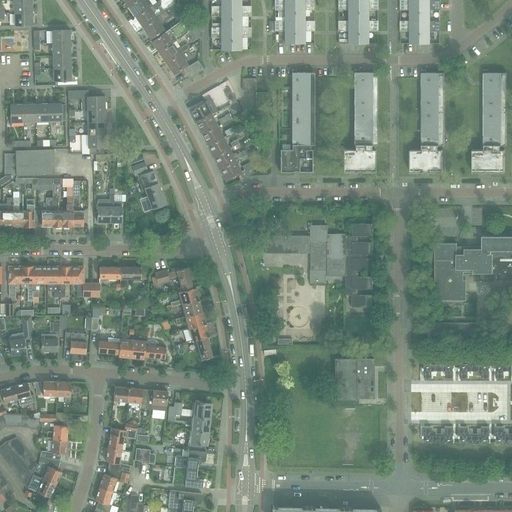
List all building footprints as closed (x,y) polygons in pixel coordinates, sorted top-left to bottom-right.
[(32,12),(31,0),(20,0),(14,0),(14,13),(32,12)] [(136,0),(128,6),(136,17),(156,2),(154,0),(136,0)] [(284,9),(284,21),(294,21),(294,0),(274,0),(275,9),(284,9)] [(314,0),(294,0),(294,21),(305,21),(305,9),(314,9),(314,0)] [(358,21),(357,0),(338,0),(338,9),(348,9),(348,21),(358,21)] [(377,0),(357,0),(358,21),(368,21),(368,9),(377,9),(377,0)] [(410,9),(410,21),(420,21),(420,0),(400,0),(400,9),(410,9)] [(439,0),(420,0),(420,21),(430,21),(430,9),(440,9),(440,7),(439,0)] [(158,1),(156,2),(136,17),(143,27),(156,18),(153,13),(156,10),(155,9),(161,5),(158,1)] [(231,27),(231,6),(221,6),(212,6),(212,16),(221,16),(221,27),(231,27)] [(251,6),(241,6),(231,6),(231,27),(241,27),(241,16),(251,16),(251,6)] [(32,25),(32,12),(14,13),(15,26),(32,25)] [(166,12),(156,18),(143,27),(151,39),(164,29),(160,23),(163,21),(162,20),(168,16),(166,12)] [(152,41),(159,52),(172,43),(186,34),(188,32),(181,21),(152,41)] [(287,43),(294,43),(294,21),(284,21),(275,21),(275,31),(284,31),(284,43),(287,43)] [(314,21),(305,21),(294,21),(294,43),(302,43),(305,43),(305,31),(314,31),(314,21)] [(358,43),(358,21),(348,21),(338,21),(338,31),(348,31),(348,43),(351,43),(358,43)] [(377,21),(368,21),(358,21),(358,43),(365,43),(368,43),(368,31),(377,31),(377,21)] [(413,43),(420,43),(420,21),(410,21),(400,21),(400,31),(410,31),(410,43),(413,43)] [(440,21),(430,21),(420,21),(420,43),(427,43),(430,43),(430,31),(440,31),(440,21)] [(200,32),(196,27),(190,31),(186,34),(192,43),(200,38),(200,37),(200,32)] [(231,49),(231,27),(221,27),(212,27),(212,37),(221,37),(221,50),(224,50),(224,49),(231,49)] [(251,27),(241,27),(231,27),(231,49),(238,49),(238,50),(241,50),(241,37),(251,37),(251,27)] [(70,43),(70,30),(52,30),(52,43),(70,43)] [(70,55),(70,43),(52,43),(53,56),(70,55)] [(177,49),(172,43),(159,52),(167,64),(180,55),(189,48),(187,44),(180,49),(179,48),(177,49)] [(71,68),(70,55),(53,56),(53,68),(71,68)] [(188,65),(180,55),(167,64),(174,74),(182,68),(189,78),(204,69),(198,60),(188,66),(188,65)] [(71,81),(71,68),(53,68),(53,81),(56,81),(64,81),(64,82),(65,82),(65,81),(71,81)] [(292,149),(280,149),(280,151),(280,172),(294,172),(294,171),(299,171),(299,172),(303,172),(312,172),(312,149),(310,149),(310,145),(314,145),(314,72),(306,72),(306,73),(296,73),(296,69),(292,69),(292,87),(292,149)] [(354,69),(354,80),(358,80),(358,144),(354,144),(354,149),(351,149),(343,149),(343,172),(349,172),(356,172),(356,171),(361,171),(361,172),(375,172),(375,149),(371,149),(371,145),(377,145),(377,138),(377,134),(377,72),(369,72),(369,73),(359,73),(359,69),(354,69)] [(422,69),(422,80),(426,80),(426,144),(422,144),(422,149),(419,149),(410,149),(410,172),(417,172),(424,172),(424,171),(429,171),(429,172),(442,172),(442,149),(440,149),(440,145),(444,145),(444,135),(444,73),(436,73),(426,73),(426,69),(422,69)] [(484,69),(484,80),(488,80),(488,144),(484,144),(484,149),(480,149),(472,149),(472,172),(479,172),(486,172),(486,171),(491,171),(491,172),(505,172),(505,149),(500,149),(500,145),(506,145),(506,138),(506,135),(506,73),(498,73),(488,73),(488,69),(484,69)] [(104,96),(88,97),(88,90),(68,91),(68,99),(82,99),(82,110),(87,110),(105,109),(104,96)] [(224,93),(229,102),(230,105),(237,101),(231,90),(224,93)] [(205,102),(190,110),(196,122),(211,114),(205,102)] [(230,105),(229,102),(220,106),(219,105),(213,108),(215,113),(230,105)] [(61,103),(48,104),(49,121),(62,121),(61,103)] [(24,122),(23,104),(10,105),(10,122),(24,122)] [(36,122),(36,104),(23,104),(24,122),(36,122)] [(49,121),(48,104),(36,104),(36,122),(49,121)] [(105,122),(105,109),(87,110),(87,122),(105,122)] [(217,126),(211,114),(196,122),(202,133),(217,126)] [(105,135),(105,122),(87,122),(88,135),(105,135)] [(223,137),(217,126),(202,133),(208,145),(223,137)] [(106,147),(105,135),(88,135),(88,148),(89,148),(89,154),(95,154),(95,155),(104,154),(104,148),(106,147)] [(229,149),(223,137),(208,145),(214,156),(229,149)] [(232,155),(229,149),(214,156),(220,168),(235,161),(245,155),(243,151),(236,155),(236,153),(232,155)] [(54,150),(15,151),(16,176),(55,175),(54,150)] [(241,172),(235,161),(220,168),(226,180),(239,173),(242,179),(247,176),(254,172),(249,163),(242,166),(244,170),(241,172)] [(132,167),(135,174),(140,173),(141,175),(140,176),(147,196),(140,199),(144,211),(152,208),(152,209),(165,204),(161,192),(159,187),(153,171),(148,173),(147,170),(145,162),(132,167)] [(38,178),(23,178),(23,184),(32,184),(32,190),(38,190),(38,184),(38,179),(38,178)] [(62,179),(62,184),(62,187),(72,187),(72,179),(62,179)] [(79,211),(79,181),(73,181),(73,187),(73,192),(73,198),(73,226),(83,226),(83,211),(79,211)] [(19,192),(13,192),(13,198),(13,226),(23,226),(23,210),(19,210),(19,199),(19,192)] [(114,195),(110,195),(109,200),(110,222),(122,222),(122,207),(122,201),(114,202),(114,195)] [(7,210),(3,210),(2,226),(13,226),(13,198),(7,198),(7,210)] [(42,211),(42,216),(42,226),(52,226),(52,198),(46,198),(46,211),(42,211)] [(59,198),(52,198),(52,226),(52,227),(62,227),(63,211),(58,211),(59,198)] [(66,211),(63,211),(62,227),(73,227),(73,226),(73,198),(66,198),(66,211)] [(27,199),(27,200),(27,210),(23,210),(23,226),(23,227),(34,227),(34,211),(34,199),(27,199)] [(110,222),(109,200),(97,200),(97,207),(97,222),(110,222)] [(351,224),(351,236),(345,236),(345,234),(327,234),(327,225),(310,225),(310,236),(265,236),(265,253),(310,253),(310,270),(309,270),(309,283),(325,283),(325,275),(326,275),(326,276),(345,276),(345,296),(345,295),(351,295),(351,307),(371,307),(372,295),(357,295),(357,289),(372,289),(372,277),(357,277),(357,271),(372,271),(372,258),(357,258),(357,254),(372,254),(372,242),(357,242),(357,236),(372,236),(372,224),(351,224)] [(482,246),(472,246),(466,246),(457,246),(457,243),(443,243),(435,243),(434,300),(448,301),(466,300),(466,285),(463,285),(463,271),(473,271),(473,272),(496,272),(496,277),(511,277),(511,236),(483,236),(482,236),(482,246)] [(21,266),(21,267),(21,284),(21,287),(25,287),(28,289),(28,301),(33,301),(33,267),(33,266),(21,266)] [(59,266),(59,267),(59,297),(64,297),(64,291),(65,291),(65,284),(71,284),(71,267),(71,266),(59,266)] [(21,284),(21,267),(9,267),(9,277),(9,297),(11,297),(15,297),(15,284),(21,284)] [(46,267),(45,267),(33,267),(33,301),(33,302),(39,302),(39,286),(39,283),(46,283),(46,267)] [(59,297),(59,267),(46,267),(46,283),(47,283),(47,291),(54,291),(54,297),(59,297)] [(90,283),(83,283),(83,267),(71,267),(71,284),(77,284),(77,297),(83,297),(91,297),(91,283),(90,283)] [(99,267),(99,277),(99,278),(120,278),(120,267),(99,267)] [(141,267),(120,267),(120,278),(141,278),(141,267)] [(177,288),(178,292),(182,291),(193,288),(188,268),(176,271),(178,277),(181,287),(177,288)] [(167,273),(166,269),(160,271),(164,283),(169,281),(169,279),(167,273)] [(164,283),(160,271),(154,273),(156,277),(157,282),(157,283),(158,284),(164,283)] [(100,297),(99,283),(93,283),(91,283),(91,297),(100,297)] [(196,287),(193,288),(182,291),(178,292),(182,304),(199,299),(196,287)] [(202,311),(199,299),(182,304),(185,316),(202,311)] [(70,305),(62,305),(62,314),(70,315),(70,305)] [(206,324),(202,311),(185,316),(175,319),(177,325),(187,322),(189,329),(206,324)] [(30,316),(21,316),(23,332),(12,334),(9,337),(12,355),(26,353),(25,339),(33,338),(30,316)] [(59,323),(53,323),(53,334),(41,334),(41,341),(41,351),(57,351),(57,339),(57,334),(59,334),(59,329),(59,323)] [(483,323),(442,323),(432,323),(432,338),(483,338),(483,323)] [(209,336),(206,324),(189,329),(192,341),(196,340),(207,337),(209,336)] [(99,341),(99,342),(98,352),(118,354),(119,343),(120,339),(108,337),(107,341),(99,341)] [(212,357),(207,337),(196,340),(201,360),(212,357)] [(120,339),(119,343),(118,354),(118,357),(131,358),(132,340),(120,339)] [(145,341),(132,340),(131,358),(144,359),(144,356),(145,345),(145,341)] [(71,341),(70,342),(70,347),(70,352),(86,353),(87,342),(71,341)] [(166,347),(145,345),(144,356),(165,358),(166,347)] [(357,358),(347,358),(335,359),(336,399),(335,399),(335,400),(357,399),(374,399),(374,366),(374,359),(357,359),(357,358)] [(439,363),(424,363),(424,377),(432,377),(432,370),(439,370),(439,363)] [(453,363),(439,363),(439,370),(446,370),(446,377),(453,377),(453,363)] [(475,363),(460,363),(460,377),(468,377),(468,370),(475,370),(475,363)] [(489,363),(475,363),(475,370),(482,370),(482,377),(489,377),(489,363)] [(511,363),(496,363),(496,377),(504,377),(504,370),(511,370),(511,363)] [(57,382),(44,381),(43,395),(44,395),(44,400),(52,400),(51,414),(52,414),(55,415),(55,413),(56,395),(57,388),(57,382)] [(31,395),(27,382),(14,386),(18,400),(20,405),(35,401),(34,394),(31,395)] [(71,382),(57,382),(57,388),(56,395),(65,396),(64,402),(70,403),(71,382)] [(18,400),(14,386),(1,390),(4,403),(18,400)] [(129,388),(115,386),(113,400),(127,402),(129,388)] [(148,390),(129,388),(127,402),(141,403),(140,409),(147,409),(148,390)] [(168,391),(148,390),(147,409),(165,411),(166,405),(168,391)] [(182,403),(174,402),(174,407),(174,414),(181,415),(182,403)] [(195,402),(194,412),(193,417),(210,419),(212,403),(195,402)] [(11,413),(7,413),(2,415),(5,426),(11,426),(11,413)] [(31,416),(22,413),(22,425),(28,427),(31,416)] [(69,413),(55,413),(55,415),(56,415),(56,421),(68,422),(69,413)] [(36,418),(32,416),(31,416),(28,427),(33,429),(36,418)] [(210,419),(193,417),(192,430),(208,432),(210,419)] [(53,425),(52,439),(67,440),(68,427),(53,425)] [(111,428),(110,434),(108,448),(122,450),(124,437),(135,439),(136,432),(132,431),(128,431),(124,430),(111,428)] [(432,428),(424,428),(424,442),(439,442),(439,435),(432,435),(432,428)] [(446,435),(439,435),(439,442),(453,442),(453,428),(446,428),(446,435)] [(468,428),(460,428),(460,442),(475,442),(475,435),(468,435),(468,428)] [(482,435),(475,435),(475,442),(489,442),(489,428),(482,428),(482,435)] [(504,428),(496,428),(496,442),(511,442),(511,435),(504,435),(504,428)] [(187,450),(202,452),(202,444),(207,445),(208,432),(192,430),(190,443),(188,443),(187,450)] [(6,441),(10,447),(11,449),(20,442),(17,437),(6,441)] [(67,440),(52,439),(51,452),(61,454),(65,454),(67,440)] [(10,447),(6,441),(0,446),(0,453),(1,454),(10,447)] [(24,446),(20,442),(11,449),(13,451),(15,453),(24,446)] [(27,451),(24,446),(15,453),(16,456),(18,458),(27,451)] [(13,451),(11,449),(10,447),(1,454),(4,458),(13,451)] [(122,450),(108,448),(106,462),(109,462),(108,469),(122,472),(123,472),(129,473),(130,470),(131,465),(120,463),(122,450)] [(135,460),(142,461),(143,449),(136,448),(135,460)] [(150,450),(143,449),(142,461),(141,463),(148,464),(150,450)] [(187,450),(183,449),(182,456),(176,456),(175,467),(197,469),(198,463),(199,463),(200,462),(200,461),(201,461),(201,460),(205,461),(206,452),(202,452),(187,450)] [(16,456),(15,453),(13,451),(4,458),(7,463),(16,456)] [(31,455),(27,451),(18,458),(20,460),(21,462),(31,455)] [(48,452),(42,451),(40,457),(60,462),(61,454),(51,452),(48,452)] [(34,460),(31,455),(21,462),(23,465),(25,467),(34,460)] [(20,460),(18,458),(16,456),(7,463),(11,467),(20,460)] [(60,462),(40,457),(39,461),(59,465),(60,462)] [(23,465),(21,462),(20,460),(11,467),(14,472),(23,465)] [(38,464),(34,460),(25,467),(27,469),(30,474),(32,477),(33,474),(38,464)] [(27,469),(25,467),(23,465),(14,472),(18,476),(27,469)] [(49,466),(43,479),(56,485),(61,472),(49,466)] [(197,469),(175,467),(173,485),(202,488),(203,479),(198,478),(199,478),(199,477),(198,476),(197,475),(196,475),(197,469)] [(30,474),(27,469),(18,476),(21,481),(30,474)] [(104,474),(99,487),(113,491),(117,479),(120,480),(122,472),(108,469),(107,475),(104,474)] [(129,473),(123,472),(120,482),(127,483),(129,473)] [(32,477),(30,474),(21,481),(27,488),(28,487),(32,477)] [(43,479),(33,474),(32,477),(28,487),(50,497),(56,485),(43,479)] [(0,489),(8,483),(5,478),(0,482),(0,489)] [(12,488),(8,483),(0,489),(0,493),(2,495),(12,488)] [(113,491),(99,487),(95,500),(99,502),(96,507),(106,511),(116,511),(118,508),(109,504),(113,491)] [(15,492),(12,488),(2,495),(5,500),(10,497),(15,492)] [(201,494),(170,490),(168,508),(192,511),(193,505),(194,505),(195,505),(195,504),(196,503),(196,502),(200,503),(201,494)] [(138,496),(131,495),(128,511),(135,511),(137,502),(138,496)] [(14,503),(10,497),(5,500),(10,506),(14,503)] [(137,502),(135,511),(142,511),(144,503),(137,502)]
